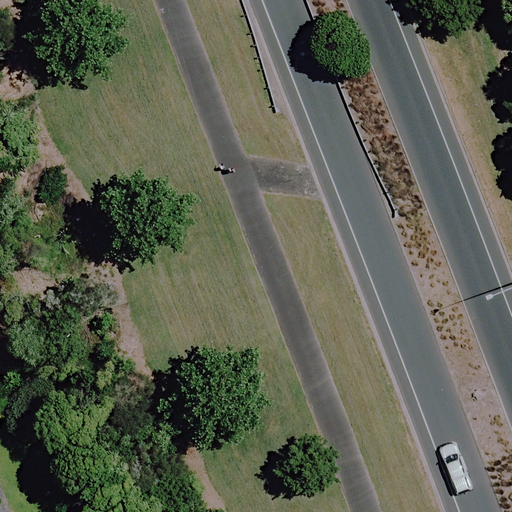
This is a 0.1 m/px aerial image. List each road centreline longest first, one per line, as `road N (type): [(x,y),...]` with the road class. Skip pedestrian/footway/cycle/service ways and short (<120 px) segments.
road 1 (secondary): [(479,511),(281,0)]
road 2 (secondary): [(371,0),(511,367)]
